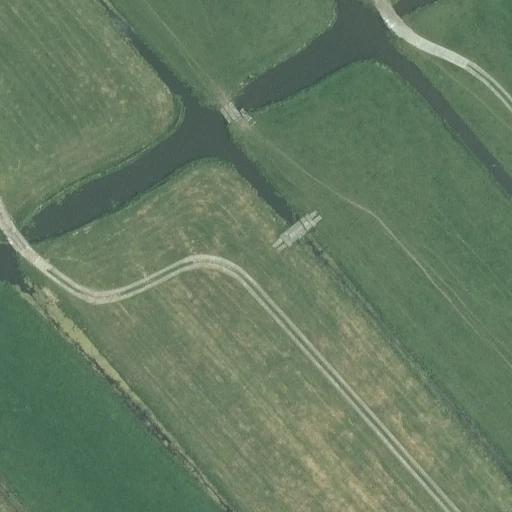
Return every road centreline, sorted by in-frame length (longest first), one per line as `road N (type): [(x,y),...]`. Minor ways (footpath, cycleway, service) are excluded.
road 1 (track): [(451,511),(237,271),(193,262),(120,295),(93,298),(22,248),(0,207)]
road 2 (track): [(511,105),(469,66),(408,36),(378,0)]
